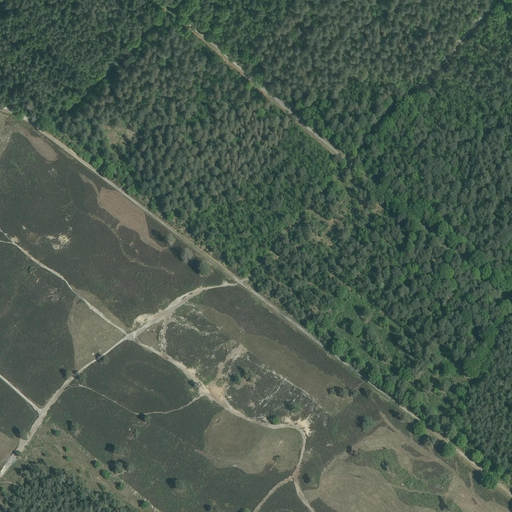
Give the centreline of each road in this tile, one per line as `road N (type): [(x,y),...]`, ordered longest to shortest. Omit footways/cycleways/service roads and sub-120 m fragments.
road 1 (track): [(31,119),(440,435)]
road 2 (track): [(160,0),(511,307)]
road 3 (track): [(495,0),(349,166),(235,278)]
road 4 (track): [(27,120),(91,82),(174,0)]
road 5 (track): [(440,435),(511,298)]
